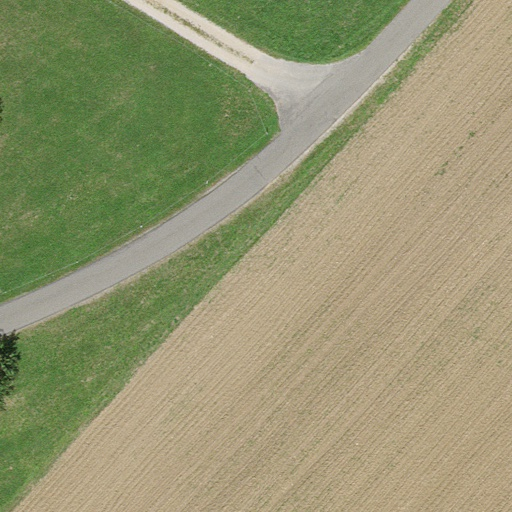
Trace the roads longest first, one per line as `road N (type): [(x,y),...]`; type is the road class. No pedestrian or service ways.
road 1 (unclassified): [(425,0),(253,181),(148,251),(0,317)]
road 2 (track): [(323,116),(135,0)]
